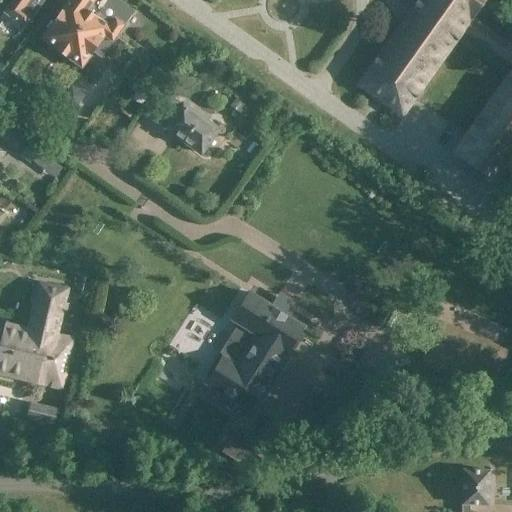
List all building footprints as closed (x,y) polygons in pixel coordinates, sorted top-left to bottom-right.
[(12,0),(4,12),(25,26),(44,0),(12,0)] [(132,11),(117,0),(52,0),(62,7),(41,37),(80,66),(92,50),(100,55),(132,11)] [(420,0),(361,85),(401,113),(462,28),(511,62),(511,72),(455,152),(497,182),(511,159),(511,51),(468,20),(481,0),(420,0)] [(181,103),(165,126),(199,150),(216,127),(181,103)] [(243,113),(238,120),(247,126),(252,120),(243,113)] [(27,143),(21,151),(32,160),(38,151),(27,143)] [(32,160),(31,160),(40,166),(47,157),(38,151),(32,160)] [(79,276),(76,289),(87,291),(89,278),(79,276)] [(27,324),(36,326),(35,327),(42,328),(41,334),(56,337),(57,336),(56,336),(67,289),(38,282),(27,324)] [(286,316),(288,313),(286,308),(280,303),(274,304),(272,308),(248,293),(231,320),(242,327),(223,357),(222,357),(218,364),(215,362),(206,375),(209,377),(205,384),(248,411),(285,354),(286,354),(303,327),(286,316)] [(35,327),(36,326),(27,324),(26,329),(4,324),(0,340),(0,374),(61,390),(74,340),(57,336),(56,337),(41,334),(42,328),(35,327)] [(463,468),(461,511),(468,511),(469,511),(469,503),(488,504),(489,469),(463,468)]
